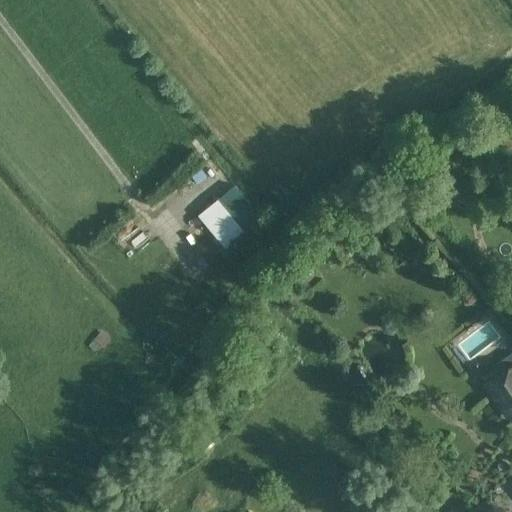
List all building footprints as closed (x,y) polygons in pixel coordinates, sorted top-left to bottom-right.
[(200,195),(206,203),(234,183),(220,164),(183,191),(191,201),(200,195)] [(262,218),(235,185),(219,198),(246,230),(262,218)] [(313,271),(300,257),(286,271),(299,285),(313,271)] [(88,346),(94,352),(100,346),(102,348),(110,340),(101,332),(88,346)] [(511,352),(505,357),(494,364),(500,372),(482,383),(507,421),(511,418),(511,352)]
